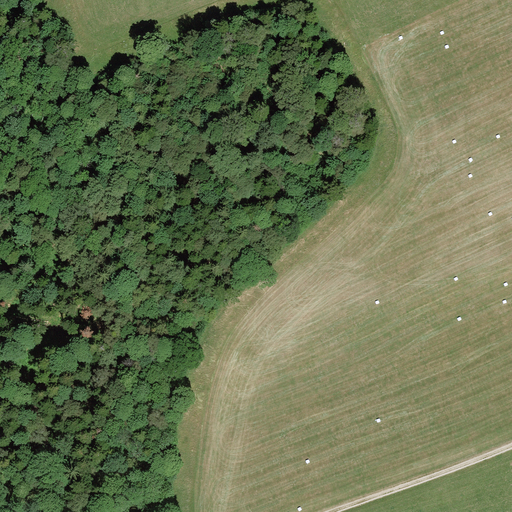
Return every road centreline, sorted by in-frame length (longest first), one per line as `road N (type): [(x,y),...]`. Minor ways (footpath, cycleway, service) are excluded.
road 1 (track): [(324,511),(511,441)]
road 2 (track): [(0,353),(82,511)]
